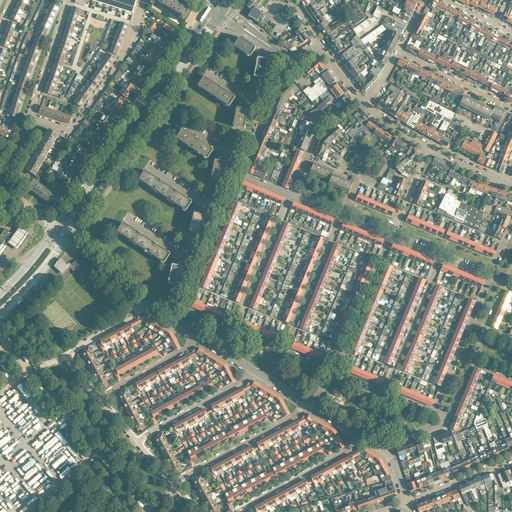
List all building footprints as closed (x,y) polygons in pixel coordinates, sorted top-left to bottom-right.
[(75,0),(75,3),(84,6),(86,0),(88,0),(132,14),(136,2),(133,1),(132,0),(131,0),(130,0),(75,0)] [(164,0),(162,5),(174,12),(180,3),(175,0),(174,0),(164,0)] [(249,0),(249,1),(253,4),(252,5),(251,4),(249,5),(248,6),(249,7),(250,8),(251,8),(252,7),(254,8),(248,16),(257,22),(259,19),(262,21),(265,16),(262,14),(263,13),(259,11),(261,8),(261,9),(262,8),(260,7),(264,0),(249,0)] [(306,0),(301,4),(304,8),(307,6),(314,1),(312,0),(306,0)] [(307,6),(309,10),(322,1),(321,0),(319,0),(318,1),(317,0),(315,0),(314,1),(307,6)] [(403,19),(407,21),(408,21),(409,18),(417,3),(409,0),(406,0),(402,9),(404,10),(402,13),(405,14),(403,19)] [(430,13),(433,14),(439,2),(434,0),(433,0),(430,8),(433,9),(430,13)] [(481,9),(485,0),(482,0),(482,1),(480,0),(476,8),(477,8),(477,7),(481,9)] [(322,1),(309,10),(312,14),(319,9),(318,8),(324,3),(322,1)] [(488,5),(485,11),(489,13),(493,3),(494,3),(493,3),(490,1),(488,5)] [(19,2),(16,8),(23,11),(26,5),(19,2)] [(439,2),(433,14),(435,15),(436,12),(439,14),(440,11),(443,4),(439,2)] [(187,8),(187,7),(185,6),(184,6),(180,3),(174,12),(181,16),(179,19),(185,23),(192,11),(187,8)] [(493,3),(489,13),(493,15),(496,9),(498,6),(493,3)] [(49,10),(55,12),(56,13),(58,7),(52,4),(49,10)] [(439,18),(441,19),(447,6),(443,4),(440,11),(442,12),(439,18)] [(506,22),(511,9),(511,5),(510,4),(508,7),(510,8),(507,14),(505,13),(502,19),(506,22)] [(447,6),(441,19),(443,19),(444,17),(447,18),(452,9),(447,6)] [(80,9),(73,7),(71,13),(78,15),(80,9)] [(315,17),(326,9),(325,7),(320,10),(319,9),(312,14),(315,17)] [(16,8),(14,13),(20,17),(23,11),(16,8)] [(326,9),(315,17),(317,21),(326,15),(325,13),(328,11),(326,9)] [(450,19),(446,25),(449,26),(451,23),(457,11),(452,9),(447,18),(450,19)] [(53,18),(55,12),(49,10),(47,15),(53,18)] [(457,11),(451,23),(452,24),(455,18),(458,20),(460,15),(461,13),(457,11)] [(17,22),(20,17),(14,13),(11,19),(17,22)] [(69,18),(70,19),(76,21),(78,15),(71,13),(69,18)] [(327,14),(317,21),(320,25),(329,18),(332,16),(330,14),(328,16),(327,14)] [(353,22),(352,23),(353,24),(354,24),(354,25),(356,25),(364,19),(365,18),(362,14),(361,14),(352,20),(352,21),(353,22)] [(44,21),(50,24),(53,18),(47,15),(44,21)] [(422,15),(420,19),(432,25),(433,23),(431,22),(433,20),(428,18),(422,15)] [(464,17),(460,15),(458,20),(455,24),(458,25),(456,28),(458,29),(464,17)] [(463,25),(466,26),(469,19),(464,17),(458,29),(456,33),(459,34),(460,31),(463,25)] [(328,26),(326,24),(331,21),(329,18),(320,25),(317,27),(321,32),(328,27),(328,26)] [(382,25),(385,28),(386,27),(401,35),(405,26),(397,22),(395,28),(390,25),(391,24),(388,22),(389,20),(389,21),(385,18),(382,24),(382,25)] [(70,19),(68,25),(74,27),(76,21),(70,19)] [(418,24),(424,27),(425,25),(431,28),(432,25),(420,19),(418,24)] [(472,24),(473,24),(473,22),(469,19),(466,26),(464,28),(467,30),(464,35),(466,36),(469,30),(472,24)] [(48,30),(50,24),(44,21),(41,27),(48,30)] [(325,37),(334,30),(345,23),(343,21),(330,29),(329,28),(328,27),(321,32),(325,37)] [(10,22),(7,28),(14,30),(16,24),(10,22)] [(121,22),(119,28),(125,31),(128,25),(121,22)] [(161,31),(164,33),(169,36),(170,35),(172,33),(171,33),(173,29),(172,29),(172,28),(171,28),(162,22),(160,25),(163,27),(161,31)] [(418,24),(415,28),(427,34),(430,30),(424,27),(418,24)] [(469,30),(466,36),(469,37),(468,38),(470,39),(477,26),(473,24),(472,24),(469,30)] [(68,25),(66,31),(72,33),(74,27),(68,25)] [(39,32),(45,35),(48,30),(41,27),(39,26),(36,31),(39,32)] [(470,39),(469,42),(471,43),(476,33),(478,34),(481,28),(477,26),(470,39)] [(285,40),(282,44),(284,47),(288,42),(292,40),(304,32),(301,27),(295,32),(296,34),(291,38),(287,42),(285,40)] [(386,27),(391,30),(389,35),(398,40),(401,35),(386,27)] [(7,28),(5,34),(12,36),(14,30),(7,28)] [(119,28),(117,34),(123,37),(125,31),(119,28)] [(415,28),(413,33),(419,36),(421,33),(426,36),(427,34),(415,28)] [(477,42),(479,43),(486,30),(481,28),(478,34),(477,37),(479,38),(477,41),(477,42)] [(335,40),(334,39),(332,37),(337,34),(334,30),(325,37),(329,44),(335,40)] [(485,38),(487,39),(490,32),(486,30),(479,43),(478,45),(481,47),(483,44),(482,43),(485,38)] [(36,38),(35,40),(42,42),(42,41),(43,41),(45,35),(39,32),(36,31),(34,37),(36,38)] [(66,31),(64,37),(73,39),(73,40),(74,37),(71,36),(72,33),(66,31)] [(288,42),(284,47),(289,50),(294,47),(291,44),(299,38),(302,43),(309,39),(304,32),(292,40),(288,42)] [(487,39),(484,43),(487,45),(486,46),(489,47),(495,35),(490,32),(487,39)] [(368,42),(370,44),(374,41),(372,39),(374,38),(370,33),(366,37),(369,41),(368,42)] [(5,34),(3,40),(9,42),(12,36),(5,34)] [(117,34),(114,40),(121,43),(123,37),(117,34)] [(153,34),(151,37),(155,40),(154,43),(161,48),(165,43),(163,41),(164,41),(163,40),(163,41),(160,39),(158,37),(158,38),(153,34)] [(354,42),(351,44),(353,46),(356,50),(359,47),(360,49),(360,50),(365,46),(364,45),(361,40),(356,34),(356,35),(352,39),(354,42)] [(395,45),(398,40),(389,35),(387,35),(385,40),(386,40),(395,45)] [(494,46),(496,43),(499,37),(495,35),(489,47),(490,48),(492,45),(494,46)] [(31,38),(26,36),(24,39),(23,44),(25,45),(26,40),(29,41),(31,38)] [(64,37),(62,43),(68,45),(71,45),(73,39),(64,37)] [(335,40),(329,44),(333,49),(338,45),(341,43),(342,42),(338,37),(335,40)] [(497,51),(503,39),(499,37),(496,43),(498,44),(494,53),(496,54),(497,51)] [(240,38),(238,40),(234,47),(250,57),(251,55),(256,48),(240,38)] [(503,51),(504,48),(508,41),(503,39),(497,51),(499,52),(501,50),(503,51)] [(7,48),(9,42),(3,40),(1,46),(7,48)] [(32,47),(39,50),(42,44),(41,44),(42,42),(35,40),(35,41),(32,47)] [(114,40),(112,46),(119,49),(121,43),(114,40)] [(393,50),(395,45),(386,40),(384,45),(393,50)] [(419,42),(416,41),(414,45),(409,42),(405,49),(408,51),(413,54),(419,42)] [(62,43),(60,49),(67,51),(68,45),(62,43)] [(338,45),(333,49),(337,54),(339,53),(342,51),(340,48),(343,47),(341,43),(338,45)] [(428,46),(422,58),(426,60),(429,54),(427,53),(431,44),(429,43),(428,46)] [(391,54),(393,50),(384,45),(382,50),(391,54)] [(421,49),(417,56),(422,58),(428,46),(425,45),(424,48),(422,47),(421,49)] [(112,46),(110,52),(116,55),(119,49),(112,46)] [(342,55),(339,58),(342,62),(360,49),(359,47),(356,50),(353,46),(345,52),(342,55)] [(360,49),(342,62),(344,65),(356,56),(364,50),(364,51),(367,49),(366,48),(365,46),(360,50),(360,49)] [(39,50),(32,47),(30,53),(37,56),(39,50)] [(148,50),(146,53),(154,58),(158,53),(149,47),(147,49),(148,50)] [(429,54),(426,60),(430,62),(438,48),(435,47),(431,55),(429,54)] [(388,59),(391,54),(382,50),(379,48),(376,53),(379,55),(388,59)] [(438,48),(430,62),(435,65),(436,63),(439,56),(440,55),(437,54),(440,49),(438,48)] [(67,51),(60,49),(58,54),(65,57),(67,51)] [(445,67),(448,61),(446,60),(449,54),(450,51),(448,50),(446,53),(441,65),(445,67)] [(448,61),(445,67),(449,70),(450,68),(454,61),(457,55),(458,52),(455,51),(453,55),(453,56),(452,57),(450,56),(448,61)] [(441,65),(446,53),(444,52),(441,58),(439,56),(436,63),(441,65)] [(28,59),(35,62),(37,56),(30,53),(28,59)] [(139,60),(142,62),(144,60),(150,64),(154,58),(146,53),(144,56),(143,55),(139,60)] [(56,61),(56,62),(62,64),(62,63),(63,63),(63,61),(65,57),(58,54),(56,60),(56,61)] [(109,54),(105,59),(111,63),(115,58),(109,54)] [(388,59),(379,55),(376,60),(378,62),(382,65),(384,67),(385,64),(386,64),(388,59)] [(356,56),(344,65),(350,72),(357,67),(353,62),(358,58),(356,56)] [(454,61),(450,68),(455,70),(461,58),(458,57),(456,62),(454,61)] [(137,70),(143,75),(146,72),(145,71),(147,69),(140,65),(137,63),(139,60),(136,58),(134,61),(136,62),(135,65),(136,66),(134,69),(137,70)] [(268,60),(259,59),(258,58),(254,77),(264,79),(268,60)] [(402,69),(406,61),(400,58),(397,65),(400,66),(399,68),(402,69)] [(464,63),(462,62),(463,59),(461,58),(455,70),(459,72),(464,63)] [(33,68),(35,62),(28,59),(26,65),(33,68)] [(105,59),(101,65),(107,69),(111,63),(105,59)] [(472,67),(470,66),(472,63),(473,61),(471,60),(469,62),(464,74),(468,76),(471,70),(472,67)] [(312,72),(322,64),(320,61),(317,61),(303,74),(305,76),(306,75),(307,76),(312,71),(312,72)] [(408,70),(411,64),(406,61),(402,69),(404,70),(405,69),(408,70)] [(464,74),(469,62),(467,61),(466,64),(464,63),(459,72),(464,74)] [(55,63),(53,69),(62,73),(64,67),(62,66),(61,66),(62,64),(56,62),(55,63),(55,64),(55,63)] [(382,65),(378,62),(376,64),(370,71),(374,74),(382,65)] [(318,74),(326,70),(322,64),(312,72),(310,75),(312,77),(313,76),(317,72),(318,74)] [(408,70),(406,75),(409,76),(407,80),(409,81),(416,67),(411,64),(408,70)] [(477,81),(480,74),(478,73),(481,68),(482,65),(480,64),(478,67),(473,79),(477,81)] [(24,71),(30,73),(33,68),(26,65),(24,71)] [(107,69),(101,65),(98,70),(103,74),(107,69)] [(357,67),(350,72),(350,73),(355,80),(365,69),(366,68),(363,65),(359,70),(357,67)] [(382,65),(374,74),(377,77),(384,67),(382,65)] [(473,79),(478,67),(476,66),(473,71),(471,70),(468,76),(473,79)] [(418,79),(419,76),(422,69),(416,67),(409,81),(412,82),(413,78),(414,77),(418,79)] [(365,69),(355,80),(358,83),(364,78),(364,77),(367,73),(366,72),(367,71),(367,70),(367,69),(366,68),(365,69)] [(53,69),(51,75),(57,78),(61,79),(63,73),(62,73),(53,69)] [(134,69),(129,75),(132,77),(138,81),(140,78),(141,78),(143,75),(137,70),(134,69)] [(424,80),(428,72),(422,69),(419,76),(422,77),(421,79),(424,80)] [(100,79),(103,74),(98,70),(94,75),(100,79)] [(329,89),(334,85),(333,84),(338,80),(331,70),(321,76),(322,76),(313,82),(315,85),(322,94),(329,89)] [(485,70),(484,73),(481,72),(480,74),(477,81),(481,83),(487,71),(485,70)] [(24,71),(22,77),(29,80),(31,74),(30,73),(24,71)] [(487,71),(481,83),(485,85),(489,79),(487,78),(489,72),(487,71)] [(119,80),(123,75),(118,72),(115,77),(119,80)] [(430,81),(433,75),(428,72),(424,80),(426,81),(427,80),(430,81)] [(78,74),(75,80),(77,81),(79,83),(83,77),(78,74)] [(364,78),(358,83),(361,87),(367,82),(372,76),(370,74),(365,79),(364,78)] [(55,84),(57,78),(51,75),(49,81),(55,84)] [(100,79),(94,75),(91,80),(90,80),(96,84),(100,79)] [(367,82),(361,87),(365,91),(366,90),(374,82),(377,78),(373,75),(372,76),(367,82)] [(435,84),(438,77),(433,75),(430,81),(429,84),(431,85),(432,83),(435,84)] [(485,85),(490,87),(493,83),(495,78),(495,77),(490,75),(489,79),(485,85)] [(494,92),(500,80),(501,77),(499,75),(497,79),(497,80),(495,78),(493,83),(490,87),(489,89),(494,92)] [(20,83),(19,85),(26,87),(26,85),(27,85),(29,80),(22,77),(20,83)] [(198,86),(199,87),(213,97),(219,87),(204,77),(198,86)] [(438,91),(444,80),(438,77),(435,84),(433,88),(438,91)] [(501,77),(500,80),(494,92),(498,94),(501,87),(499,86),(502,81),(503,78),(501,77)] [(120,85),(124,88),(130,92),(134,87),(124,80),(120,85)] [(439,95),(443,88),(445,89),(449,83),(444,80),(438,91),(437,94),(439,95)] [(49,81),(47,87),(53,89),(55,84),(49,81)] [(95,86),(89,82),(86,87),(91,91),(95,86)] [(501,87),(498,94),(503,96),(508,86),(509,84),(509,83),(508,82),(507,83),(506,83),(504,88),(501,87)] [(292,83),(288,86),(295,93),(299,90),(292,83)] [(446,90),(449,91),(446,98),(448,100),(455,86),(449,83),(445,89),(446,90)] [(503,96),(502,98),(507,100),(511,89),(511,84),(510,87),(508,86),(503,96)] [(25,88),(26,87),(19,85),(18,86),(17,92),(23,94),(24,94),(25,88)] [(315,85),(310,88),(317,98),(319,97),(322,94),(315,85)] [(327,95),(321,99),(323,102),(340,89),(337,85),(330,89),(325,93),(327,95)] [(288,86),(285,89),(291,96),(295,93),(288,86)] [(457,95),(460,88),(455,86),(448,100),(451,101),(454,95),(454,94),(457,95)] [(51,95),(53,89),(47,87),(44,93),(51,95)] [(88,97),(91,91),(86,87),(82,93),(88,97)] [(235,98),(219,87),(213,97),(229,107),(235,98)] [(309,87),(303,91),(309,99),(312,102),(317,98),(310,88),(309,87)] [(402,89),(406,92),(405,93),(408,95),(408,93),(410,91),(403,87),(402,89)] [(117,92),(126,98),(130,92),(124,88),(122,91),(119,89),(117,92)] [(387,104),(383,109),(387,112),(391,107),(389,105),(393,99),(395,101),(400,93),(401,91),(396,88),(393,92),(391,97),(392,97),(391,98),(390,99),(387,104)] [(460,102),(464,95),(466,91),(460,88),(457,95),(455,99),(460,102)] [(285,89),(282,92),(280,93),(288,99),(291,96),(285,89)] [(323,102),(317,107),(318,107),(320,111),(326,106),(326,104),(335,97),(339,101),(345,96),(343,94),(344,94),(340,89),(323,102)] [(88,97),(82,93),(78,98),(84,102),(88,97)] [(280,93),(279,95),(277,99),(286,103),(288,99),(280,93)] [(395,101),(388,112),(394,117),(399,110),(397,108),(397,109),(395,107),(399,101),(403,95),(400,93),(395,101)] [(469,110),(474,100),(464,95),(460,102),(459,105),(469,110)] [(119,109),(123,103),(113,96),(108,102),(112,104),(119,109)] [(341,106),(349,100),(346,96),(345,96),(339,101),(338,102),(341,106)] [(80,107),(84,102),(78,98),(75,103),(80,107)] [(382,100),(378,105),(377,105),(383,109),(387,104),(390,99),(388,98),(385,102),(382,100)] [(350,102),(349,100),(341,106),(344,109),(350,104),(350,102)] [(478,115),(483,105),(474,100),(469,110),(478,115)] [(430,101),(425,109),(427,110),(431,112),(436,116),(435,119),(432,124),(425,135),(428,137),(431,138),(433,135),(435,136),(437,132),(435,131),(441,120),(443,117),(444,115),(447,110),(444,108),(430,101)] [(119,109),(112,104),(108,102),(104,107),(115,115),(119,109)] [(399,110),(394,117),(399,120),(403,113),(402,112),(404,108),(406,105),(403,103),(404,102),(403,102),(399,110)] [(11,110),(18,112),(20,106),(13,104),(11,110)] [(285,107),(276,104),(274,108),(283,112),(285,107)] [(354,116),(355,118),(364,108),(361,105),(360,106),(356,110),(357,112),(354,116)] [(490,116),(493,109),(483,105),(478,115),(488,120),(490,116)] [(47,108),(41,106),(39,113),(45,115),(47,108)] [(45,115),(51,117),(54,110),(54,108),(48,106),(47,108),(45,115)] [(490,116),(495,119),(500,121),(497,128),(492,125),(490,128),(497,131),(507,112),(495,106),(493,109),(490,116)] [(412,110),(405,123),(407,124),(406,124),(414,128),(418,121),(420,118),(422,114),(423,112),(420,110),(420,109),(419,108),(417,109),(414,107),(412,110)] [(247,110),(238,109),(237,108),(233,127),(244,129),(247,110)] [(283,112),(274,108),(269,119),(276,122),(280,123),(282,117),(285,119),(287,114),(284,113),(283,112)] [(361,116),(362,117),(368,112),(364,108),(355,118),(357,120),(361,116)] [(8,109),(7,115),(8,115),(9,116),(16,118),(18,112),(11,110),(8,109)] [(403,113),(399,120),(405,123),(412,110),(409,109),(406,115),(403,113)] [(57,120),(60,113),(54,110),(51,117),(57,120)] [(455,113),(450,111),(447,110),(444,115),(443,117),(448,119),(451,121),(452,119),(455,114),(454,113),(455,113)] [(358,121),(357,122),(361,125),(365,120),(366,120),(371,115),(368,112),(362,117),(358,121)] [(57,120),(63,122),(66,115),(60,113),(57,120)] [(102,113),(98,119),(108,126),(110,123),(109,122),(111,120),(102,113)] [(69,124),(72,117),(66,115),(63,122),(69,124)] [(95,121),(96,122),(94,125),(103,131),(105,128),(106,129),(108,126),(98,119),(97,118),(95,121)] [(276,122),(269,119),(266,126),(287,135),(288,132),(277,128),(276,130),(274,129),(276,122)] [(433,135),(431,138),(437,142),(438,142),(439,143),(445,132),(446,131),(447,128),(451,121),(448,119),(447,122),(444,121),(437,132),(435,136),(433,135)] [(365,120),(361,125),(365,127),(364,128),(366,130),(365,132),(364,133),(366,134),(371,137),(372,136),(377,127),(369,122),(366,120),(365,120)] [(91,126),(90,126),(84,121),(82,124),(89,129),(91,126)] [(305,121),(303,125),(313,130),(315,125),(305,121)] [(418,121),(414,128),(419,131),(423,125),(420,123),(421,122),(418,121)] [(460,126),(451,121),(447,128),(449,129),(453,131),(451,135),(454,137),(460,126)] [(423,125),(419,131),(425,135),(432,124),(429,122),(427,127),(424,125),(423,125)] [(1,127),(0,130),(0,134),(4,137),(7,130),(8,127),(3,124),(1,127)] [(303,125),(301,130),(302,131),(311,135),(313,130),(303,125)] [(335,126),(332,129),(339,136),(342,133),(337,126),(336,125),(335,126)] [(361,130),(353,137),(357,140),(360,136),(359,135),(363,131),(365,132),(366,130),(364,128),(365,127),(361,125),(359,129),(361,130)] [(287,135),(266,126),(262,136),(273,140),(275,135),(285,139),(287,135)] [(350,132),(348,136),(352,138),(353,137),(361,130),(359,129),(356,126),(353,131),(352,130),(350,132)] [(7,130),(4,137),(10,139),(13,132),(14,129),(11,128),(12,127),(11,127),(9,131),(7,130)] [(376,135),(381,138),(385,132),(377,127),(372,136),(375,138),(376,135)] [(510,134),(509,135),(511,136),(511,131),(502,127),(500,131),(501,131),(504,133),(505,131),(510,134)] [(90,134),(88,137),(96,142),(100,136),(90,129),(88,132),(90,134)] [(182,129),(177,137),(176,138),(192,149),(198,140),(182,129)] [(335,139),(339,136),(332,129),(331,130),(329,132),(328,132),(335,139)] [(28,165),(25,171),(35,176),(58,135),(50,130),(47,133),(46,133),(45,135),(43,138),(44,138),(38,148),(37,148),(36,151),(35,153),(30,162),(28,165)] [(299,135),(309,139),(311,135),(302,131),(300,135),(299,135)] [(465,140),(461,148),(478,157),(479,158),(481,153),(483,150),(488,152),(497,134),(491,131),(483,146),(472,140),(471,143),(465,140)] [(328,132),(325,135),(331,142),(335,139),(328,132)] [(384,143),(385,142),(387,144),(393,137),(385,132),(381,138),(380,141),(384,143)] [(75,134),(72,138),(80,143),(82,139),(75,134)] [(82,141),(85,142),(92,147),(96,142),(88,137),(86,135),(82,141)] [(297,141),(306,145),(309,139),(299,135),(297,141)] [(328,145),(331,142),(325,135),(323,136),(320,139),(328,145)] [(511,147),(511,146),(511,141),(499,135),(498,137),(501,138),(501,139),(506,142),(505,143),(505,145),(507,146),(511,147)] [(262,136),(258,146),(264,148),(265,149),(268,142),(272,143),(273,140),(262,136)] [(443,137),(440,143),(447,147),(452,137),(449,136),(447,139),(443,137)] [(386,151),(388,153),(394,148),(399,140),(393,137),(387,144),(384,147),(386,149),(390,146),(391,147),(386,151)] [(319,143),(318,144),(327,148),(328,145),(320,139),(319,143)] [(207,159),(208,158),(209,157),(213,150),(198,140),(192,149),(207,159)] [(394,148),(388,153),(389,152),(391,155),(396,150),(398,152),(399,152),(404,143),(399,140),(394,148)] [(297,148),(304,151),(306,145),(297,141),(295,144),(298,145),(297,148)] [(408,146),(404,143),(399,152),(401,153),(396,157),(397,159),(398,159),(404,154),(408,146)] [(327,148),(318,144),(317,147),(316,149),(325,153),(327,148)] [(79,149),(77,153),(84,158),(89,152),(79,146),(77,148),(79,149)] [(258,146),(255,154),(263,158),(266,159),(268,153),(273,155),(274,152),(265,149),(264,148),(258,146)] [(368,168),(364,165),(373,152),(367,148),(365,146),(354,163),(360,167),(359,168),(365,172),(368,168)] [(413,149),(408,146),(404,154),(398,159),(400,161),(406,156),(408,157),(409,156),(413,149)] [(502,152),(501,154),(508,156),(510,152),(497,148),(496,150),(502,152)] [(315,151),(314,154),(315,154),(317,155),(320,156),(323,157),(327,159),(328,154),(325,153),(316,149),(315,151)] [(416,151),(413,149),(409,156),(408,157),(398,166),(396,168),(399,172),(404,167),(404,166),(417,155),(417,151),(416,151)] [(295,156),(301,159),(303,152),(297,150),(295,156)] [(477,162),(483,165),(487,158),(484,157),(485,155),(481,153),(479,158),(477,161),(477,162)] [(499,153),(498,155),(495,154),(494,156),(500,159),(507,161),(508,156),(501,154),(499,153)] [(263,158),(255,154),(251,163),(256,165),(257,166),(259,167),(263,158)] [(492,159),(492,158),(492,155),(491,155),(489,154),(487,158),(483,165),(488,167),(491,161),(489,159),(489,158),(492,159)] [(301,159),(295,156),(293,155),(291,159),(293,160),(292,162),(298,165),(301,159)] [(505,166),(507,161),(500,159),(494,156),(492,155),(492,158),(492,157),(499,160),(498,163),(505,166)] [(71,163),(78,169),(80,166),(79,165),(81,163),(71,156),(68,161),(71,163)] [(430,171),(433,172),(440,159),(436,156),(432,164),(433,165),(430,171)] [(336,165),(337,164),(334,163),(332,162),(332,161),(327,159),(326,162),(331,164),(330,165),(335,167),(335,168),(337,169),(339,166),(336,165)] [(440,159),(433,172),(435,173),(437,171),(439,172),(445,161),(440,159)] [(67,168),(74,173),(76,171),(78,169),(71,163),(68,161),(64,166),(67,168)] [(215,161),(211,179),(222,181),(226,163),(215,161)] [(448,164),(445,161),(439,172),(441,174),(443,171),(444,171),(448,164)] [(489,168),(495,170),(502,173),(505,166),(498,163),(497,165),(495,163),(496,162),(492,161),(489,168)] [(288,168),(296,171),(296,170),(297,168),(298,166),(298,165),(292,162),(291,165),(289,164),(288,168)] [(55,163),(51,168),(59,174),(57,176),(64,181),(62,183),(62,184),(65,186),(67,183),(67,182),(68,183),(71,179),(70,179),(71,178),(61,171),(63,169),(60,167),(55,163)] [(328,185),(348,193),(353,183),(333,174),(334,171),(314,163),(309,173),(329,182),(328,185)] [(453,166),(448,164),(444,171),(446,172),(445,175),(447,176),(451,169),(453,166)] [(404,167),(399,172),(402,175),(408,177),(410,173),(404,167)] [(293,177),(296,171),(288,168),(286,171),(288,172),(287,174),(293,177)] [(260,171),(258,176),(264,179),(266,175),(268,175),(268,176),(270,171),(265,169),(265,170),(262,169),(262,171),(260,171)] [(457,172),(451,169),(447,176),(446,180),(448,181),(451,177),(454,178),(457,172)] [(140,178),(139,180),(155,190),(160,181),(145,171),(140,178)] [(450,185),(449,188),(453,190),(455,187),(454,186),(456,181),(459,183),(460,182),(462,183),(461,186),(465,188),(467,189),(468,186),(472,179),(457,172),(454,178),(450,185)] [(284,176),(283,180),(291,183),(292,180),(293,178),(293,177),(287,174),(286,177),(284,176)] [(404,186),(406,180),(399,177),(397,183),(404,186)] [(472,179),(468,186),(471,187),(469,193),(474,196),(475,194),(480,183),(472,179)] [(44,187),(37,182),(34,180),(28,189),(33,192),(33,193),(35,195),(36,194),(46,201),(45,202),(48,204),(49,203),(54,207),(60,199),(44,187)] [(283,180),(282,183),(283,184),(282,187),(288,189),(291,183),(283,180)] [(420,186),(426,189),(428,186),(433,188),(434,185),(423,180),(420,186)] [(176,192),(160,181),(155,190),(170,201),(176,192)] [(241,188),(238,195),(239,196),(241,196),(243,189),(247,190),(249,184),(244,181),(241,188)] [(393,188),(395,189),(402,192),(404,186),(397,183),(396,182),(393,188)] [(487,195),(490,187),(487,186),(480,183),(475,194),(482,196),(484,193),(484,194),(487,195)] [(253,193),(255,186),(249,184),(247,190),(253,193)] [(255,186),(253,193),(258,195),(261,189),(255,186)] [(418,192),(427,196),(428,195),(429,193),(433,195),(434,192),(426,189),(420,186),(418,192)] [(499,190),(490,187),(487,195),(496,198),(499,190)] [(402,192),(395,189),(393,188),(391,194),(399,197),(402,192)] [(264,197),(267,191),(261,189),(258,195),(264,197)] [(498,199),(501,200),(504,192),(499,190),(496,198),(493,205),(495,206),(496,203),(498,199)] [(270,200),(273,193),(267,191),(264,197),(270,200)] [(192,202),(176,192),(170,201),(186,211),(187,209),(192,202)] [(424,201),(427,196),(418,192),(416,198),(424,201)] [(507,202),(507,201),(510,194),(504,192),(501,200),(500,203),(503,204),(504,201),(507,202)] [(276,202),(278,196),(273,193),(270,200),(276,202)] [(358,195),(355,201),(361,203),(364,196),(361,194),(361,196),(358,195)] [(440,208),(437,213),(445,216),(454,199),(445,195),(442,202),(440,208)] [(276,202),(282,205),(284,198),(278,196),(276,202)] [(361,203),(367,206),(370,200),(367,198),(368,197),(364,196),(361,203)] [(416,198),(413,203),(421,206),(422,203),(424,204),(426,205),(427,203),(424,201),(416,198)] [(370,200),(367,206),(374,208),(376,202),(370,200)] [(376,202),(374,208),(380,211),(382,205),(380,204),(380,202),(377,201),(376,202)] [(233,208),(239,210),(240,211),(242,207),(240,207),(241,204),(235,202),(233,208)] [(297,211),(299,204),(293,202),(291,208),(297,211)] [(462,223),(470,207),(461,203),(453,220),(462,223)] [(302,213),(305,207),(299,204),(297,211),(302,213)] [(382,205),(380,211),(386,213),(388,207),(389,206),(386,204),(385,206),(382,205)] [(302,213),(302,215),(307,218),(311,209),(305,207),(302,213)] [(392,216),(394,210),(388,207),(386,213),(392,216)] [(472,227),(480,211),(470,207),(462,223),(472,227)] [(230,214),(236,216),(239,210),(233,208),(230,214)] [(511,213),(511,211),(504,208),(502,213),(511,216),(511,213)] [(314,218),(317,212),(311,209),(307,218),(311,219),(312,217),(314,218)] [(483,212),(480,211),(472,227),(478,230),(480,225),(480,224),(482,219),(480,218),(483,212)] [(320,220),(323,214),(317,212),(314,218),(320,220)] [(204,215),(196,213),(194,213),(190,230),(190,231),(200,234),(204,215)] [(230,214),(227,220),(233,222),(236,224),(239,218),(236,216),(230,214)] [(326,223),(328,217),(323,214),(320,220),(326,223)] [(263,220),(265,221),(271,224),(274,218),(268,215),(267,217),(265,216),(263,220)] [(411,217),(408,215),(406,221),(412,224),(415,217),(412,215),(411,217)] [(510,217),(504,215),(503,218),(498,216),(497,218),(500,220),(508,223),(510,217)] [(326,223),(331,225),(334,219),(328,217),(326,223)] [(412,224),(418,227),(420,221),(418,219),(418,218),(415,217),(412,224)] [(227,220),(225,226),(231,228),(233,222),(227,220)] [(424,229),(427,223),(427,222),(424,220),(423,222),(420,221),(418,227),(424,229)] [(498,222),(496,225),(505,229),(508,223),(500,220),(499,222),(498,222)] [(264,226),(263,227),(269,230),(271,224),(265,221),(264,226)] [(424,229),(430,232),(433,226),(433,224),(433,223),(433,222),(432,222),(431,222),(430,223),(429,223),(430,222),(427,221),(427,222),(427,223),(424,229)] [(283,226),(282,228),(290,232),(292,228),(290,227),(291,225),(285,222),(285,223),(283,226)] [(118,231),(117,232),(118,232),(133,242),(139,233),(123,223),(118,230),(118,231)] [(344,231),(346,231),(349,225),(343,223),(339,232),(343,234),(344,231)] [(355,228),(349,225),(346,231),(352,234),(355,228)] [(430,232),(436,234),(439,228),(439,227),(436,225),(435,227),(433,226),(430,232)] [(496,225),(494,230),(503,234),(505,229),(496,225)] [(31,234),(20,226),(8,242),(19,250),(31,234)] [(225,226),(222,232),(228,235),(230,235),(232,231),(230,231),(231,228),(225,226)] [(260,230),(259,233),(260,233),(266,236),(269,230),(263,227),(262,230),(260,230)] [(282,228),(280,234),(286,237),(289,238),(292,232),(290,232),(282,228)] [(352,234),(358,236),(361,230),(355,228),(352,234)] [(439,228),(436,234),(442,237),(445,231),(439,228)] [(0,242),(0,243),(2,244),(5,246),(13,234),(5,229),(0,235),(0,242)] [(367,232),(361,230),(358,236),(357,239),(363,242),(367,232)] [(494,230),(492,235),(501,239),(503,234),(494,230)] [(230,235),(228,235),(222,232),(220,238),(226,241),(227,237),(229,238),(230,235)] [(372,235),(367,232),(363,242),(369,244),(370,241),(372,235)] [(445,238),(451,240),(453,234),(447,232),(445,238)] [(139,233),(133,242),(136,244),(148,253),(154,244),(139,233)] [(260,233),(258,240),(264,242),(266,236),(260,233)] [(457,243),(459,237),(457,236),(458,234),(454,233),(453,234),(451,240),(457,243)] [(286,237),(280,234),(277,241),(283,243),(286,237)] [(457,243),(463,245),(465,239),(467,235),(464,234),(463,238),(459,237),(457,243)] [(370,241),(376,244),(378,237),(372,235),(370,241)] [(315,237),(313,241),(321,244),(324,238),(318,236),(317,238),(315,237)] [(378,237),(376,244),(375,244),(374,246),(380,249),(384,240),(378,237)] [(217,244),(223,247),(225,247),(227,244),(225,243),(226,241),(220,238),(217,244)] [(463,245),(469,248),(471,242),(465,239),(463,245)] [(255,242),(254,245),(261,248),(263,244),(264,242),(258,240),(257,242),(255,242)] [(475,250),(478,244),(479,241),(475,240),(474,243),(471,242),(469,248),(475,250)] [(275,247),(281,249),(283,250),(286,244),(283,243),(277,241),(275,247)] [(312,241),(310,247),(312,248),(319,251),(321,244),(313,241),(312,241)] [(335,243),(334,244),(332,249),(340,252),(341,249),(340,248),(341,246),(335,243)] [(393,244),(390,250),(396,252),(399,246),(395,244),(393,243),(393,244)] [(154,244),(148,253),(164,263),(165,262),(170,254),(154,244)] [(217,244),(215,250),(221,253),(223,247),(217,244)] [(478,244),(475,250),(481,253),(484,247),(478,244)] [(259,254),(261,248),(254,245),(252,249),(254,249),(253,252),(259,254)] [(405,248),(399,246),(396,252),(402,255),(405,248)] [(481,253),(487,255),(490,248),(487,246),(486,248),(484,247),(481,253)] [(281,249),(275,247),(272,253),(278,255),(280,256),(281,252),(280,251),(281,249)] [(312,248),(310,254),(316,257),(319,251),(312,248)] [(402,255),(408,257),(411,251),(405,248),(402,255)] [(494,249),(490,248),(487,255),(493,258),(496,252),(493,251),(494,249)] [(338,256),(340,252),(332,249),(330,255),(336,258),(337,255),(338,256)] [(215,250),(212,256),(221,260),(222,260),(224,254),(215,250)] [(416,253),(411,251),(408,257),(414,259),(416,253)] [(253,252),(250,258),(256,260),(259,254),(253,252)] [(278,255),(272,253),(270,259),(276,261),(278,255)] [(306,253),(304,259),(307,260),(314,263),(316,257),(310,254),(306,253)] [(414,259),(420,262),(422,255),(416,253),(414,259)] [(330,255),(327,261),(335,264),(336,261),(335,260),(336,258),(330,255)] [(428,258),(422,255),(420,262),(426,264),(428,258)] [(210,262),(216,265),(217,261),(220,262),(221,260),(212,256),(210,262)] [(365,258),(363,262),(371,265),(374,259),(368,257),(367,259),(365,258)] [(250,258),(248,264),(254,266),(256,260),(250,258)] [(426,264),(431,267),(434,260),(428,258),(426,264)] [(63,275),(72,266),(69,263),(68,265),(62,259),(57,262),(54,266),(63,275)] [(276,261),(270,259),(267,265),(273,267),(275,268),(276,264),(275,264),(276,261)] [(311,269),(314,263),(307,260),(306,262),(304,262),(303,265),(311,269)] [(327,261),(325,267),(331,270),(332,267),(333,268),(335,264),(327,261)] [(360,261),(359,264),(364,266),(362,269),(369,271),(371,265),(363,262),(360,261)] [(209,263),(207,269),(213,271),(216,265),(210,262),(209,263)] [(248,264),(245,270),(251,272),(254,266),(248,264)] [(393,267),(387,264),(384,270),(392,274),(393,270),(392,269),(393,267)] [(446,273),(449,266),(443,264),(439,273),(442,274),(443,272),(446,273)] [(168,283),(168,284),(169,284),(170,284),(179,286),(182,267),(173,265),(172,265),(172,266),(170,277),(168,283)] [(273,267),(267,265),(265,271),(271,273),(273,267)] [(304,270),(302,272),(309,275),(311,269),(303,265),(302,269),(304,270)] [(452,275),(455,269),(449,266),(446,273),(452,275)] [(325,267),(322,273),(328,276),(331,270),(325,267)] [(366,277),(369,271),(362,269),(361,271),(352,267),(351,269),(348,268),(347,270),(350,271),(356,273),(366,277)] [(207,269),(205,275),(211,277),(212,274),(214,275),(215,272),(207,269)] [(460,271),(455,269),(452,275),(458,278),(460,271)] [(245,270),(243,276),(249,279),(251,272),(245,270)] [(384,270),(382,277),(388,279),(389,276),(390,277),(392,274),(384,270)] [(265,271),(262,277),(268,279),(271,273),(265,271)] [(309,275),(302,272),(299,271),(297,277),(300,278),(306,281),(309,275)] [(460,271),(458,278),(464,280),(466,274),(460,271)] [(322,273),(320,279),(325,282),(327,279),(328,280),(330,277),(328,276),(322,273)] [(356,273),(354,279),(357,281),(364,283),(366,277),(356,273)] [(469,282),(472,276),(466,274),(464,280),(469,282)] [(211,277),(205,275),(202,281),(210,284),(212,280),(210,279),(211,277)] [(243,276),(240,282),(246,285),(249,279),(243,276)] [(475,285),(478,279),(472,276),(469,282),(475,285)] [(262,277),(260,283),(266,286),(267,282),(269,283),(270,280),(268,279),(262,277)] [(388,279),(382,277),(379,283),(387,286),(388,286),(389,283),(386,282),(388,279)] [(304,287),(306,281),(300,278),(297,284),(304,287)] [(415,283),(417,284),(423,286),(425,280),(419,278),(418,280),(417,280),(415,283)] [(325,284),(325,282),(320,279),(317,286),(325,289),(326,285),(325,284)] [(484,281),(478,279),(475,285),(481,287),(484,281)] [(210,284),(202,281),(200,287),(206,289),(207,286),(209,287),(210,284)] [(361,289),(364,283),(357,281),(356,284),(353,283),(352,286),(353,286),(361,289)] [(84,286),(88,290),(92,286),(88,282),(84,286)] [(240,282),(238,288),(244,291),(246,285),(240,282)] [(260,283),(257,289),(263,292),(266,286),(260,283)] [(288,288),(295,291),(301,293),(304,287),(297,284),(294,283),(293,286),(290,285),(288,288)] [(387,286),(379,283),(377,289),(382,291),(384,288),(385,289),(387,286)] [(420,293),(423,286),(417,284),(414,290),(420,293)] [(434,291),(442,294),(443,291),(441,290),(442,288),(436,285),(434,291)] [(317,286),(315,292),(320,294),(321,293),(323,294),(325,289),(317,286)] [(352,293),(359,296),(361,289),(353,286),(352,290),(353,290),(352,293)] [(238,288),(235,294),(241,297),(244,291),(238,288)] [(255,294),(255,295),(261,298),(263,292),(257,289),(256,291),(255,294)] [(382,291),(377,289),(374,295),(382,298),(383,294),(381,293),(382,291)] [(411,292),(410,295),(412,296),(418,299),(420,293),(414,290),(413,292),(411,292)] [(295,291),(292,297),(299,299),(301,293),(295,291)] [(442,294),(434,291),(431,297),(437,300),(439,297),(440,298),(442,294)] [(320,296),(320,294),(315,292),(312,298),(320,301),(321,297),(320,296)] [(356,302),(359,296),(352,293),(350,299),(356,302)] [(233,300),(239,303),(241,297),(235,294),(233,300)] [(255,295),(252,301),(258,304),(261,305),(263,299),(261,298),(255,295)] [(382,298),(374,295),(371,301),(377,303),(379,301),(380,301),(382,298)] [(412,296),(409,302),(415,305),(418,299),(412,296)] [(504,296),(502,303),(508,305),(510,299),(504,296)] [(296,305),(299,299),(292,297),(291,299),(289,298),(288,302),(296,305)] [(431,297),(429,303),(435,306),(437,306),(438,303),(436,302),(437,300),(431,297)] [(198,310),(201,301),(202,299),(200,298),(199,300),(195,299),(191,307),(198,310)] [(312,298),(310,304),(315,306),(317,303),(318,304),(320,301),(312,298)] [(355,305),(356,302),(350,299),(347,305),(353,308),(354,307),(355,305)] [(465,304),(467,305),(473,307),(475,301),(469,299),(468,301),(467,300),(465,304)] [(206,306),(204,305),(204,303),(201,301),(198,310),(204,312),(206,306)] [(252,301),(250,307),(256,310),(258,304),(252,301)] [(284,307),(287,309),(293,311),(296,305),(288,302),(286,301),(284,307)] [(377,303),(371,301),(369,307),(377,310),(378,306),(376,306),(377,303)] [(405,308),(413,311),(415,305),(409,302),(408,304),(407,304),(405,308)] [(435,306),(429,303),(426,309),(432,312),(433,309),(435,310),(437,306),(435,306)] [(502,303),(499,309),(507,312),(508,309),(507,308),(508,305),(502,303)] [(310,304),(307,310),(313,312),(315,306),(310,304)] [(473,307),(467,305),(465,304),(464,307),(465,308),(464,311),(470,313),(473,307)] [(353,308),(347,305),(345,311),(351,314),(353,308)] [(204,312),(210,315),(212,309),(206,306),(204,312)] [(212,309),(210,315),(216,317),(218,311),(216,310),(217,309),(213,307),(212,309)] [(377,310),(369,307),(366,313),(372,315),(373,313),(375,313),(377,310)] [(410,317),(413,311),(405,308),(404,311),(405,311),(404,314),(410,317)] [(291,317),(293,311),(287,309),(285,315),(291,317)] [(426,309),(424,315),(430,318),(432,319),(433,315),(431,315),(432,312),(426,309)] [(499,309),(497,315),(503,317),(504,314),(505,315),(507,312),(499,309)] [(307,310),(305,316),(310,318),(313,312),(307,310)] [(218,311),(216,317),(222,320),(224,314),(225,312),(222,311),(221,312),(218,311)] [(351,314),(345,311),(342,317),(348,320),(351,314)] [(460,316),(462,317),(468,319),(470,313),(464,311),(463,313),(462,312),(460,316)] [(366,313),(364,319),(370,322),(373,323),(376,317),(372,315),(366,313)] [(131,323),(133,326),(141,322),(142,321),(146,323),(150,318),(145,315),(144,317),(140,314),(137,319),(131,323)] [(230,316),(224,314),(222,320),(228,322),(230,316)] [(290,320),(291,317),(285,315),(282,314),(280,320),(286,323),(288,323),(290,320)] [(408,323),(410,317),(404,314),(403,317),(401,316),(400,320),(408,323)] [(432,319),(424,315),(421,321),(427,324),(428,321),(430,322),(432,319)] [(497,315),(494,321),(500,323),(503,317),(497,315)] [(305,316),(302,322),(310,325),(311,321),(309,321),(310,318),(305,316)] [(468,319),(462,317),(460,316),(459,320),(460,320),(459,323),(465,325),(468,319)] [(346,326),(348,320),(342,317),(341,319),(338,318),(336,322),(338,323),(346,326)] [(150,329),(155,321),(150,318),(146,323),(145,326),(150,329)] [(370,322),(364,319),(361,325),(367,328),(370,322)] [(400,324),(399,326),(405,329),(408,323),(400,320),(399,323),(400,324)] [(160,324),(155,321),(150,329),(155,332),(160,324)] [(244,322),(241,328),(247,330),(250,324),(251,323),(247,321),(247,323),(244,322)] [(427,324),(421,321),(419,328),(427,331),(428,327),(426,326),(427,324)] [(494,321),(492,327),(498,330),(499,327),(500,327),(502,324),(500,323),(494,321)] [(302,322),(300,328),(308,332),(310,328),(309,327),(310,325),(302,322)] [(134,331),(130,323),(125,326),(130,334),(134,331)] [(250,324),(247,330),(251,332),(252,332),(253,333),(254,333),(256,327),(257,324),(254,323),(253,325),(250,324)] [(337,329),(343,332),(346,326),(338,323),(337,326),(338,327),(337,329)] [(455,328),(457,329),(463,332),(465,325),(459,323),(458,325),(457,325),(455,328)] [(160,335),(165,327),(160,324),(155,332),(160,335)] [(361,325),(359,331),(365,334),(367,334),(368,331),(366,330),(367,328),(361,325)] [(130,334),(125,326),(120,329),(124,337),(130,334)] [(256,327),(254,333),(260,335),(263,328),(260,326),(259,328),(256,327)] [(403,335),(405,329),(399,326),(398,329),(396,328),(395,332),(403,335)] [(165,327),(160,335),(164,337),(166,335),(170,333),(168,333),(170,330),(165,327)] [(260,335),(266,338),(268,332),(265,331),(266,329),(263,328),(260,335)] [(427,331),(419,328),(416,334),(422,336),(423,333),(425,334),(427,331)] [(124,337),(120,329),(115,332),(119,340),(124,337)] [(272,340),(275,333),(275,332),(269,329),(268,332),(266,338),(272,340)] [(341,338),(343,332),(337,329),(336,332),(334,331),(333,335),(341,338)] [(460,338),(463,332),(457,329),(454,335),(460,338)] [(170,333),(166,335),(164,337),(167,342),(175,337),(172,332),(171,331),(170,330),(168,333),(170,333)] [(365,334),(359,331),(356,337),(362,340),(365,334)] [(394,331),(391,337),(394,339),(400,341),(403,335),(395,332),(394,331)] [(119,340),(115,332),(110,334),(114,342),(119,340)] [(272,340),(278,343),(280,337),(277,336),(278,334),(275,333),(272,340)] [(114,342),(110,334),(105,337),(109,345),(114,342)] [(425,337),(422,336),(416,334),(415,337),(414,340),(422,343),(423,343),(425,337)] [(338,344),(341,338),(333,335),(332,338),(333,339),(332,342),(338,344)] [(454,335),(452,341),(458,344),(460,338),(454,335)] [(109,345),(105,337),(100,340),(104,347),(104,348),(109,345)] [(178,343),(175,337),(167,342),(169,347),(172,345),(172,346),(178,343)] [(362,340),(356,337),(355,341),(354,343),(360,346),(362,347),(363,343),(361,342),(362,340)] [(394,339),(392,345),(398,347),(400,341),(394,339)] [(422,343),(414,340),(411,346),(417,348),(418,346),(420,346),(422,343)] [(450,344),(449,347),(455,350),(456,347),(458,344),(452,341),(448,340),(447,343),(450,344)] [(291,348),(297,351),(300,343),(297,342),(296,343),(294,342),(291,348)] [(297,351),(303,353),(306,347),(303,346),(304,345),(300,343),(297,351)] [(360,346),(354,343),(351,349),(353,350),(357,352),(360,346)] [(149,348),(153,356),(158,354),(153,345),(149,348)] [(392,345),(389,351),(395,353),(398,347),(392,345)] [(81,352),(84,358),(94,353),(93,351),(91,352),(88,346),(83,349),(84,350),(81,352)] [(417,348),(411,346),(410,349),(409,351),(409,352),(417,355),(418,351),(416,351),(417,348)] [(199,350),(195,347),(192,353),(188,355),(192,363),(195,361),(194,359),(199,355),(202,357),(205,351),(200,348),(199,350)] [(303,353),(309,356),(313,348),(309,347),(309,348),(306,347),(303,353)] [(445,352),(445,353),(446,353),(453,356),(455,350),(449,347),(448,349),(447,349),(445,352)] [(144,350),(148,359),(153,356),(149,348),(144,350)] [(313,348),(309,356),(316,358),(318,352),(315,351),(316,350),(313,348)] [(139,353),(143,362),(148,359),(144,350),(139,353)] [(200,359),(197,361),(201,363),(203,362),(204,361),(205,362),(210,354),(205,351),(202,357),(200,359)] [(389,351),(386,357),(393,359),(394,357),(395,354),(395,353),(389,351)] [(442,351),(441,354),(445,356),(444,359),(450,362),(453,356),(446,353),(445,353),(445,352),(442,351)] [(316,358),(322,361),(325,353),(321,352),(321,354),(318,352),(316,358)] [(417,355),(409,352),(406,358),(412,360),(413,358),(415,359),(417,355)] [(95,355),(94,353),(84,358),(88,364),(95,360),(93,356),(95,355)] [(134,356),(138,364),(143,362),(139,353),(134,356)] [(325,353),(322,361),(328,363),(330,357),(327,356),(328,355),(325,353)] [(210,365),(215,357),(210,354),(205,362),(210,365)] [(192,363),(188,355),(183,357),(188,365),(192,363)] [(129,358),(133,367),(138,364),(134,356),(129,358)] [(383,356),(381,362),(390,365),(392,362),(393,359),(386,357),(383,356)] [(183,357),(178,360),(182,368),(188,365),(183,357)] [(220,360),(215,357),(210,365),(215,368),(220,360)] [(125,363),(128,370),(133,367),(129,358),(124,361),(125,363)] [(412,360),(406,358),(404,364),(410,367),(412,360)] [(448,368),(450,362),(444,359),(443,362),(441,361),(440,365),(441,365),(448,368)] [(95,360),(88,364),(89,367),(90,368),(91,370),(94,368),(95,368),(99,366),(98,366),(100,365),(99,362),(97,363),(95,360)] [(178,360),(173,363),(177,371),(182,368),(178,360)] [(215,368),(219,370),(221,368),(225,367),(223,366),(225,363),(220,360),(215,368)] [(120,366),(123,373),(128,370),(125,363),(120,366)] [(177,371),(173,363),(168,366),(171,371),(172,374),(177,371)] [(222,375),(230,370),(227,365),(225,363),(223,366),(225,367),(221,368),(219,370),(222,375)] [(114,366),(115,369),(117,372),(119,375),(123,373),(120,366),(119,364),(114,366)] [(348,365),(345,371),(351,373),(354,366),(351,364),(350,366),(348,365)] [(401,370),(407,373),(410,367),(404,364),(403,365),(401,370)] [(91,370),(92,372),(92,373),(94,376),(104,371),(102,368),(101,365),(99,366),(95,368),(94,368),(91,370)] [(441,365),(439,372),(445,374),(448,368),(441,365)] [(168,366),(162,368),(167,377),(172,374),(171,371),(168,366)] [(354,366),(351,373),(357,376),(360,370),(357,369),(358,367),(354,366)] [(480,373),(481,370),(475,367),(472,373),(480,376),(481,373),(480,373)] [(162,379),(167,377),(162,368),(157,371),(160,377),(162,379)] [(232,376),(230,370),(222,375),(224,380),(232,376)] [(360,370),(357,376),(363,378),(366,372),(360,370)] [(94,376),(97,382),(107,377),(106,374),(104,376),(102,372),(104,371),(94,376)] [(366,372),(363,378),(369,381),(372,375),(370,374),(370,372),(367,371),(366,372)] [(160,380),(156,372),(151,375),(155,383),(160,380)] [(442,380),(445,374),(439,372),(438,374),(436,373),(435,377),(442,380)] [(480,376),(472,373),(470,379),(476,382),(477,379),(478,380),(480,376)] [(372,375),(369,381),(376,383),(379,376),(375,374),(375,376),(372,375)] [(155,383),(151,375),(145,378),(150,386),(155,383)] [(491,382),(496,384),(499,377),(493,375),(491,382)] [(235,381),(232,376),(224,380),(227,385),(235,381)] [(376,383),(382,386),(384,380),(381,379),(382,377),(379,376),(376,383)] [(433,376),(430,382),(434,384),(440,386),(442,382),(442,380),(435,377),(433,376)] [(108,379),(107,377),(97,382),(101,388),(104,386),(105,388),(109,386),(106,380),(108,379)] [(174,377),(168,379),(172,386),(177,383),(175,380),(174,377)] [(499,377),(496,384),(502,386),(505,380),(502,378),(500,378),(499,377)] [(150,386),(145,378),(140,380),(145,389),(150,386)] [(205,383),(209,389),(213,387),(210,380),(208,378),(204,380),(205,383)] [(475,385),(476,382),(470,379),(467,385),(475,388),(476,385),(475,385)] [(145,389),(140,380),(135,383),(138,389),(139,391),(140,391),(145,389)] [(505,380),(502,386),(508,389),(511,382),(508,381),(505,380)] [(247,386),(242,388),(243,392),(246,398),(247,398),(249,397),(246,390),(249,389),(254,392),(259,384),(254,381),(253,383),(250,381),(247,386)] [(194,385),(199,394),(204,392),(200,385),(199,383),(194,385)] [(204,392),(209,389),(205,383),(200,385),(204,392)] [(260,395),(264,387),(259,384),(254,392),(260,395)] [(189,388),(194,397),(199,394),(194,385),(189,388)] [(395,391),(401,394),(404,388),(397,385),(395,391)] [(467,385),(465,392),(471,394),(472,392),(475,393),(475,391),(476,389),(475,388),(467,385)] [(265,398),(269,390),(264,387),(260,395),(265,398)] [(410,390),(407,396),(413,399),(417,390),(411,387),(410,390)] [(184,391),(189,400),(194,397),(189,388),(184,391)] [(242,388),(236,391),(239,397),(242,395),(244,399),(246,398),(243,392),(242,388)] [(401,394),(407,396),(410,390),(404,388),(401,394)] [(118,395),(121,401),(131,396),(129,393),(127,394),(124,389),(120,391),(121,393),(118,395)] [(270,401),(274,393),(269,390),(265,398),(270,401)] [(417,390),(413,399),(419,401),(422,395),(419,394),(421,391),(417,390)] [(179,393),(184,403),(189,400),(184,391),(179,393)] [(239,397),(236,391),(231,394),(236,402),(241,399),(239,397)] [(462,398),(468,400),(470,401),(471,398),(469,397),(471,394),(465,392),(462,398)] [(174,396),(179,405),(184,403),(179,393),(174,396)] [(278,399),(279,396),(274,393),(270,401),(274,404),(276,402),(279,400),(278,399)] [(236,402),(231,394),(226,397),(230,405),(236,402)] [(422,395),(419,401),(425,404),(428,398),(422,395)] [(428,398),(426,404),(432,406),(434,400),(431,399),(433,396),(429,395),(428,398)] [(132,398),(131,396),(121,401),(124,407),(132,403),(130,399),(132,398)] [(169,399),(170,401),(174,408),(179,405),(174,396),(169,399)] [(276,408),(284,404),(282,398),(279,396),(278,399),(279,400),(276,402),(274,404),(276,408)] [(230,405),(226,397),(221,400),(225,408),(230,405)] [(462,398),(460,404),(466,406),(467,403),(469,404),(470,401),(468,400),(462,398)] [(225,408),(221,400),(216,402),(220,410),(225,408)] [(159,404),(164,413),(169,411),(165,404),(164,401),(159,404)] [(174,408),(170,401),(165,404),(169,411),(174,408)] [(220,410),(216,402),(211,405),(213,408),(210,410),(211,412),(214,410),(216,413),(220,410)] [(132,403),(124,407),(126,410),(126,411),(127,413),(131,411),(135,409),(135,408),(137,407),(135,405),(134,406),(132,403)] [(154,407),(159,416),(164,413),(159,404),(154,407)] [(279,413),(282,412),(287,409),(284,404),(276,408),(279,413)] [(457,410),(463,412),(466,406),(460,404),(457,410)] [(149,409),(151,412),(153,415),(154,418),(159,416),(154,407),(149,409)] [(131,419),(138,415),(137,412),(139,411),(137,408),(135,409),(131,411),(127,413),(128,413),(129,415),(129,416),(131,419)] [(261,408),(257,411),(258,414),(263,422),(268,420),(267,420),(264,414),(263,411),(261,408)] [(204,409),(199,411),(203,419),(208,417),(207,414),(210,413),(208,411),(206,412),(204,409)] [(457,410),(455,416),(461,419),(462,416),(462,415),(464,416),(465,413),(463,412),(457,410)] [(203,419),(199,411),(194,414),(198,422),(203,419)] [(474,423),(485,418),(483,413),(481,414),(479,417),(477,416),(474,423)] [(194,414),(188,417),(193,425),(198,422),(194,414)] [(258,425),(263,422),(258,414),(254,416),(258,425)] [(304,422),(310,425),(315,417),(309,414),(308,416),(305,414),(301,419),(297,421),(299,425),(304,422)] [(134,425),(143,420),(142,417),(140,418),(138,415),(131,419),(134,425)] [(254,416),(249,419),(254,427),(258,425),(254,416)] [(455,416),(453,419),(452,422),(458,425),(461,426),(463,420),(461,419),(455,416)] [(188,417),(183,420),(188,428),(193,425),(188,417)] [(319,420),(315,417),(310,425),(314,428),(316,426),(319,420)] [(485,418),(474,423),(476,429),(483,426),(484,429),(488,438),(492,436),(485,418)] [(249,430),(254,427),(249,419),(244,421),(249,430)] [(143,420),(134,425),(137,431),(140,429),(141,431),(146,429),(143,423),(145,422),(143,420)] [(183,420),(178,423),(182,431),(188,428),(183,420)] [(321,429),(324,423),(319,420),(316,426),(321,429)] [(244,433),(249,430),(244,421),(240,424),(244,433)] [(297,421),(292,424),(297,432),(301,429),(299,425),(297,421)] [(453,436),(456,435),(458,434),(455,432),(455,431),(458,425),(452,422),(450,428),(453,436)] [(173,425),(177,433),(182,431),(178,423),(173,425)] [(326,432),(329,426),(324,423),(321,429),(326,432)] [(240,424),(235,426),(240,435),(244,433),(240,424)] [(292,424),(287,427),(291,435),(297,432),(292,424)] [(235,438),(240,435),(235,426),(230,429),(232,431),(235,438)] [(326,432),(324,434),(329,437),(331,435),(334,433),(332,432),(334,429),(329,426),(326,432)] [(291,435),(287,427),(282,429),(286,437),(291,435)] [(508,447),(511,445),(511,440),(510,437),(507,438),(502,427),(499,428),(502,434),(508,447)] [(282,429),(277,432),(281,440),(286,437),(282,429)] [(331,435),(329,437),(331,441),(334,440),(339,437),(336,432),(335,430),(334,429),(332,432),(334,433),(331,435)] [(468,430),(464,431),(465,434),(469,443),(473,442),(469,434),(468,431),(468,430)] [(226,432),(230,440),(235,438),(232,431),(229,433),(228,431),(226,432)] [(453,440),(450,431),(445,433),(448,442),(453,440)] [(157,444),(167,439),(166,436),(164,437),(161,432),(156,434),(157,436),(154,438),(157,444)] [(220,434),(225,443),(229,441),(229,440),(229,441),(224,432),(220,434)] [(277,432),(272,435),(276,443),(281,440),(277,432)] [(440,435),(443,444),(448,442),(445,433),(440,435)] [(215,437),(220,446),(225,443),(220,434),(215,437)] [(504,445),(497,448),(500,456),(510,452),(508,447),(502,434),(500,435),(504,445)] [(276,443),(272,435),(266,438),(271,446),(276,443)] [(444,448),(443,444),(440,435),(433,437),(435,444),(436,451),(444,448)] [(210,439),(215,448),(220,446),(215,437),(210,439)] [(342,442),(339,437),(334,440),(336,445),(342,442)] [(210,451),(215,448),(210,439),(210,438),(205,441),(206,442),(210,451)] [(266,438),(261,440),(266,448),(271,446),(266,438)] [(161,450),(170,445),(168,441),(167,439),(157,444),(161,450)] [(428,439),(422,441),(424,451),(431,449),(428,439)] [(258,446),(256,447),(257,450),(259,449),(261,451),(266,448),(261,440),(256,443),(258,446)] [(422,441),(416,443),(418,450),(419,457),(425,455),(424,451),(422,441)] [(204,446),(202,447),(206,453),(210,451),(206,442),(203,443),(204,446)] [(492,459),(495,458),(500,456),(497,448),(495,442),(492,443),(493,447),(488,449),(492,459)] [(418,450),(416,443),(409,445),(412,452),(418,450)] [(315,449),(319,455),(323,453),(323,452),(323,453),(319,446),(318,444),(316,445),(317,448),(315,449)] [(170,445),(161,450),(162,453),(163,454),(164,456),(167,453),(168,454),(172,452),(171,451),(173,450),(172,448),(170,449),(168,446),(170,445)] [(412,452),(409,445),(403,447),(406,454),(412,452)] [(201,456),(206,453),(202,447),(200,448),(199,446),(196,447),(201,456)] [(251,446),(246,448),(251,457),(256,454),(254,451),(256,450),(255,447),(253,449),(251,446)] [(482,454),(478,456),(482,464),(489,460),(485,450),(484,448),(483,446),(479,447),(482,454)] [(191,449),(196,458),(201,456),(196,447),(191,449)] [(309,449),(314,458),(319,455),(315,449),(314,447),(309,449)] [(364,458),(369,450),(364,447),(363,449),(359,447),(356,452),(351,455),(353,458),(360,454),(359,456),(364,458)] [(406,454),(403,447),(396,449),(400,460),(403,459),(402,456),(406,454)] [(472,447),(471,448),(478,465),(482,464),(478,456),(477,453),(475,454),(472,447)] [(251,457),(246,448),(241,451),(246,459),(251,457)] [(473,467),(478,465),(471,448),(469,448),(472,455),(470,456),(471,459),(470,460),(473,467)] [(189,454),(190,458),(192,461),(196,458),(191,449),(187,452),(189,454)] [(309,460),(314,458),(309,449),(305,452),(309,460)] [(374,453),(369,450),(364,458),(369,461),(374,453)] [(167,453),(164,456),(165,458),(167,462),(175,458),(173,455),(175,454),(174,451),(172,452),(168,454),(167,453)] [(246,459),(241,451),(236,454),(240,462),(246,459)] [(305,452),(300,454),(305,463),(309,460),(305,452)] [(379,456),(374,453),(369,461),(374,464),(376,462),(379,460),(377,459),(379,456)] [(240,462),(236,454),(231,457),(235,465),(240,462)] [(300,454),(295,456),(300,465),(305,463),(300,454)] [(351,455),(346,457),(350,465),(355,463),(353,458),(351,455)] [(295,468),(300,465),(295,456),(291,459),(295,468)] [(374,464),(372,465),(374,469),(376,468),(384,464),(381,459),(379,456),(377,459),(379,460),(376,462),(374,464)] [(235,465),(231,457),(226,460),(230,468),(235,465)] [(350,465),(346,457),(341,460),(345,468),(350,465)] [(177,461),(175,458),(167,462),(170,468),(180,463),(178,460),(177,461)] [(291,459),(286,461),(291,470),(295,468),(291,459)] [(408,459),(401,462),(403,468),(409,465),(410,465),(408,459)] [(435,460),(439,471),(437,472),(439,480),(445,478),(440,464),(438,459),(435,460)] [(466,461),(464,462),(464,463),(464,462),(467,470),(473,467),(470,460),(469,460),(469,459),(466,460),(466,461)] [(230,468),(226,460),(221,462),(225,470),(230,468)] [(341,460),(336,463),(340,471),(345,468),(341,460)] [(459,460),(457,461),(457,462),(462,472),(467,470),(464,462),(464,463),(461,464),(459,460)] [(286,473),(291,470),(286,461),(282,464),(286,473)] [(448,461),(440,464),(445,478),(454,474),(451,466),(450,466),(448,461)] [(225,470),(221,462),(215,465),(220,473),(225,470)] [(434,482),(439,480),(437,472),(434,473),(430,462),(427,463),(428,467),(434,482)] [(451,466),(454,474),(456,474),(456,475),(462,472),(457,462),(452,464),(452,465),(451,465),(451,466)] [(179,466),(181,465),(180,463),(170,468),(173,474),(177,472),(177,473),(178,474),(182,472),(179,466)] [(336,463),(330,466),(335,474),(340,471),(336,463)] [(282,475),(286,473),(282,464),(277,466),(282,475)] [(387,469),(384,464),(376,468),(379,473),(387,469)] [(220,473),(215,465),(210,468),(214,475),(215,476),(220,473)] [(409,465),(403,468),(405,475),(409,473),(411,472),(410,468),(409,465)] [(277,478),(282,475),(277,466),(272,469),(277,477),(277,478)] [(335,474),(330,466),(325,469),(328,474),(330,477),(335,474)] [(428,476),(425,477),(428,484),(434,482),(428,467),(425,468),(428,476)] [(271,481),(276,478),(275,478),(270,469),(268,471),(270,473),(267,475),(271,481)] [(325,469),(320,471),(324,479),(330,477),(328,474),(325,469)] [(381,479),(384,478),(390,475),(389,474),(387,469),(379,473),(378,474),(381,479)] [(511,471),(511,469),(508,471),(507,470),(501,473),(504,480),(501,482),(503,488),(507,486),(511,486),(511,471)] [(315,474),(319,482),(324,479),(320,471),(315,474)] [(271,481),(267,475),(266,472),(261,475),(266,483),(271,481)] [(419,472),(417,473),(422,486),(428,484),(425,477),(423,473),(420,474),(419,472)] [(416,480),(414,481),(417,489),(422,486),(417,473),(414,474),(416,480)] [(491,473),(482,477),(485,485),(488,491),(488,493),(491,491),(488,484),(492,482),(492,481),(494,480),(491,473)] [(195,486),(205,481),(204,478),(202,479),(199,474),(194,476),(195,478),(192,480),(195,486)] [(312,479),(310,480),(311,483),(314,482),(315,484),(319,482),(315,474),(313,475),(311,476),(311,477),(310,477),(312,479)] [(261,486),(266,483),(261,475),(257,477),(261,486)] [(409,476),(406,477),(411,491),(417,489),(414,481),(411,483),(409,476)] [(257,488),(261,486),(257,477),(252,479),(257,488)] [(484,486),(485,485),(482,477),(477,479),(482,489),(484,493),(486,492),(484,486)] [(252,491),(257,488),(252,479),(247,482),(252,491)] [(306,482),(305,479),(300,482),(304,490),(309,487),(308,485),(310,484),(308,481),(306,482)] [(475,480),(472,481),(476,489),(478,488),(479,490),(483,498),(485,497),(484,493),(482,489),(477,479),(475,480)] [(198,492),(206,488),(204,484),(206,483),(205,481),(195,486),(198,492)] [(472,481),(468,483),(476,501),(477,502),(479,501),(476,493),(477,492),(477,491),(476,489),(472,481)] [(247,482),(243,484),(248,493),(252,491),(247,482)] [(304,490),(300,482),(294,485),(299,493),(304,490)] [(468,483),(463,485),(467,493),(469,491),(474,502),(476,501),(468,483)] [(243,496),(248,493),(243,484),(238,487),(243,496)] [(299,493),(294,485),(289,488),(294,496),(299,493)] [(387,491),(390,499),(397,496),(393,485),(389,486),(390,490),(387,491)] [(465,493),(467,493),(463,485),(458,487),(467,505),(470,504),(465,493)] [(238,498),(243,496),(238,487),(234,489),(238,498)] [(378,490),(382,502),(390,499),(387,491),(386,487),(378,490)] [(211,493),(210,490),(208,491),(206,488),(198,492),(200,495),(201,496),(202,498),(205,496),(206,496),(210,494),(209,494),(211,493)] [(294,496),(289,488),(284,491),(289,499),(294,496)] [(364,489),(365,493),(370,506),(375,504),(376,504),(373,497),(370,498),(368,492),(366,488),(364,489)] [(234,501),(238,498),(234,489),(229,492),(234,501)] [(376,504),(382,502),(378,490),(377,489),(373,490),(376,496),(373,497),(376,504)] [(460,497),(457,490),(451,492),(455,499),(457,499),(459,505),(462,503),(460,497)] [(289,499),(284,491),(279,493),(284,501),(289,499)] [(355,491),(353,492),(358,510),(364,508),(362,501),(359,502),(357,496),(356,496),(355,491)] [(229,503),(234,501),(229,492),(225,494),(226,497),(228,500),(229,503)] [(312,496),(308,498),(310,502),(317,500),(318,499),(314,492),(311,494),(312,496)] [(347,497),(346,497),(347,500),(351,511),(353,511),(356,511),(355,509),(358,509),(358,510),(353,492),(356,502),(353,503),(353,501),(351,502),(349,496),(347,497)] [(455,499),(451,492),(446,494),(452,508),(452,509),(455,508),(452,500),(455,499)] [(205,496),(202,498),(203,500),(203,501),(205,504),(213,500),(211,497),(213,496),(212,493),(210,494),(206,496),(205,496)] [(284,501),(279,493),(274,496),(279,504),(284,501)] [(364,508),(370,506),(365,493),(362,494),(364,500),(362,501),(364,508)] [(446,494),(441,496),(444,504),(444,503),(446,503),(449,509),(452,508),(446,494)] [(279,504),(274,496),(269,499),(273,507),(274,507),(279,504)] [(444,504),(441,496),(435,498),(440,511),(443,511),(441,505),(444,504)] [(440,511),(435,498),(430,500),(432,507),(433,508),(435,507),(436,511),(440,511)] [(273,507),(269,499),(264,501),(268,509),(273,507)] [(213,500),(205,504),(208,510),(218,505),(216,502),(215,503),(213,500)] [(432,507),(430,500),(423,503),(426,510),(430,509),(429,508),(432,507)] [(263,511),(268,509),(264,501),(259,504),(263,511)] [(426,510),(423,503),(416,505),(418,511),(422,511),(423,511),(426,510)]
